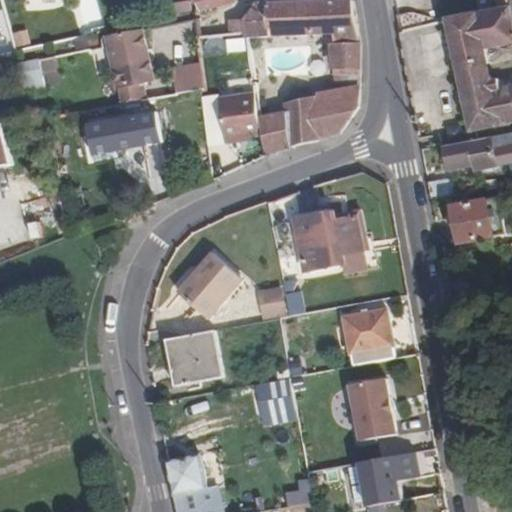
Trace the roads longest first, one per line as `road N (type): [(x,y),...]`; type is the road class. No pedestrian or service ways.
road 1 (tertiary): [(397,135),(203,210),(157,243),(133,300),(127,347),(162,511)]
road 2 (tertiary): [(467,511),(397,135)]
road 3 (tertiary): [(371,0),(397,135)]
